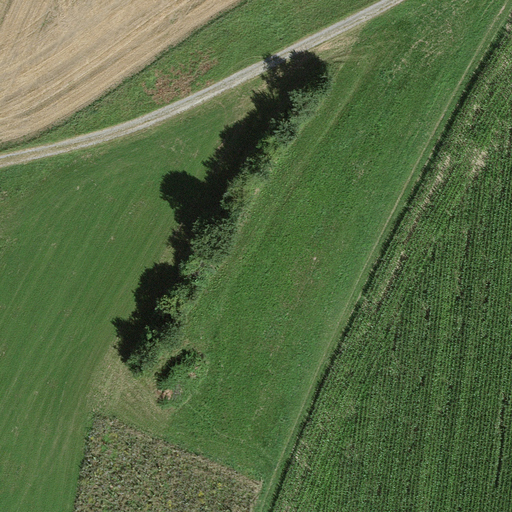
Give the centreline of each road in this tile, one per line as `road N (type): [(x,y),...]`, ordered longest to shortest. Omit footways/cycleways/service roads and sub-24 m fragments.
road 1 (track): [(510,0),(364,276),(256,511)]
road 2 (track): [(0,162),(122,131),(395,0)]
